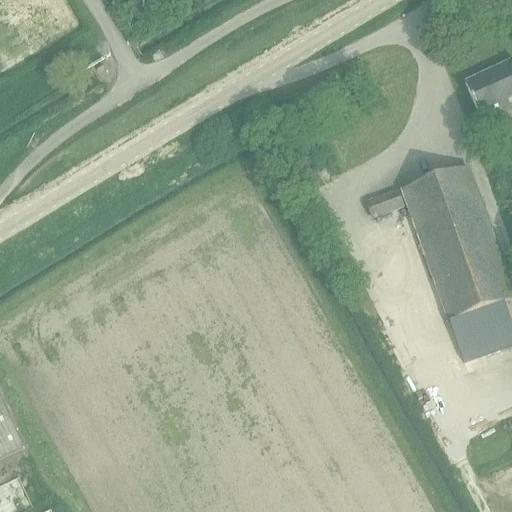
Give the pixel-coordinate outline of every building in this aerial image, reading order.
[(511,126),(511,62),(465,84),(473,103),(481,121),(501,111),(509,128),(511,126)] [(402,192),(463,364),(511,346),(511,327),(504,305),(511,302),(511,296),(467,169),(402,192)] [(367,204),(373,219),(403,209),(397,193),(367,204)] [(0,460),(23,450),(0,400),(0,460)] [(0,485),(0,511),(16,511),(44,500),(31,472),(0,485)]
